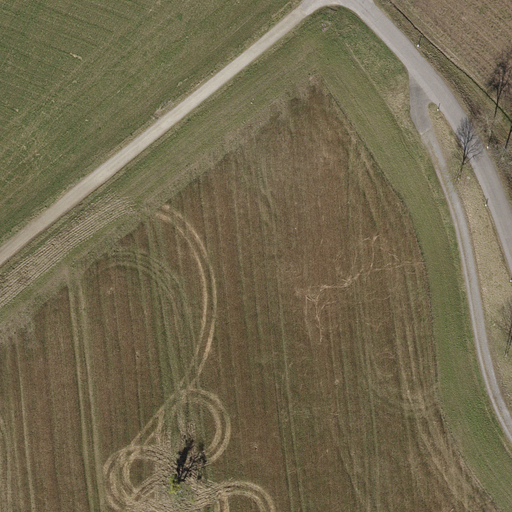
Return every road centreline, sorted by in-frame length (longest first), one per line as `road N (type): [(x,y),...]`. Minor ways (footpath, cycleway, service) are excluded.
road 1 (track): [(0,263),(321,0)]
road 2 (track): [(421,71),(423,120),(462,223),(511,426)]
road 3 (residential): [(359,0),(487,166),(511,233)]
